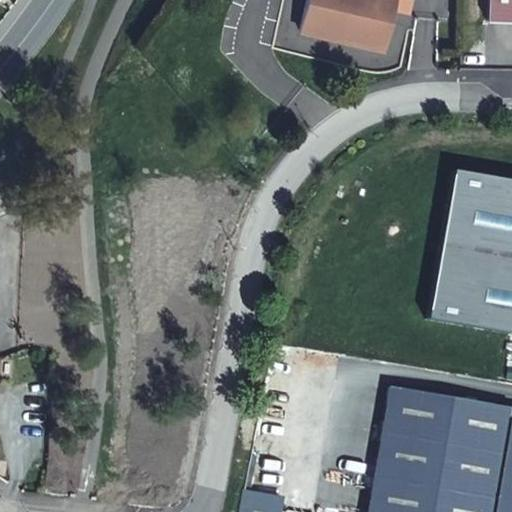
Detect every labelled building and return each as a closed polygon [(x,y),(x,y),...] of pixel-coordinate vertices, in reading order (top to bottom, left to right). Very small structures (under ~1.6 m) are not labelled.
[(311,0),(304,31),(388,49),(399,0),(311,0)] [(511,0),(488,0),(488,18),(511,18),(511,0)] [(511,178),(452,168),(425,317),(511,332),(511,178)] [(511,511),(511,406),(387,385),(365,511),(511,511)] [(239,511),(281,511),(284,499),(244,491),(239,511)]
